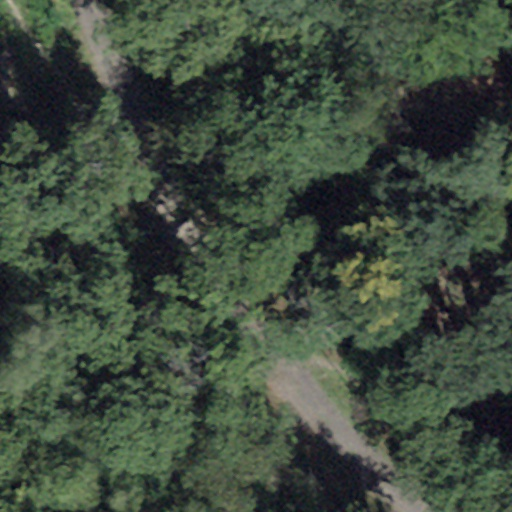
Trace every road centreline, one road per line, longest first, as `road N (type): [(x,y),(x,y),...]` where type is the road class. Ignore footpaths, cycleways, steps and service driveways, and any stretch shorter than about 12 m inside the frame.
road 1 (track): [(162,203),(92,0)]
road 2 (track): [(415,511),(269,358)]
road 3 (track): [(269,358),(162,203)]
